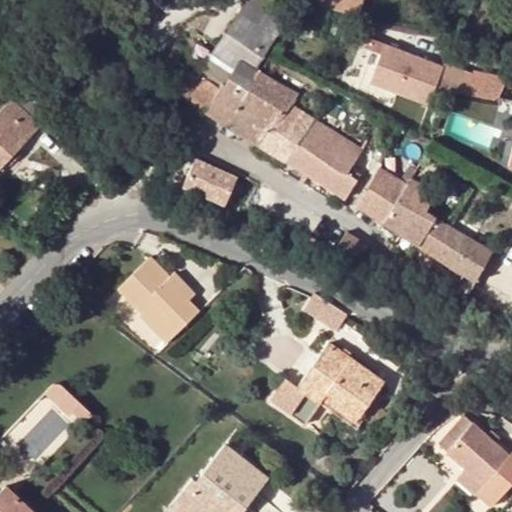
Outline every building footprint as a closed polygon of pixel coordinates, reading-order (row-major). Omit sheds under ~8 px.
[(312,0),(310,4),(359,16),(362,0),(312,0)] [(226,80),(246,92),(259,71),(255,69),(253,68),(282,23),(248,1),(214,54),(234,68),(226,80)] [(372,82),(430,107),(436,93),(467,97),(476,74),(449,62),(446,68),(388,44),(372,82)] [(193,87),(185,99),(206,112),(219,90),(220,88),(185,67),(178,78),(193,87)] [(259,71),(246,92),(264,103),(243,136),(262,147),(290,103),(297,92),(259,71)] [(246,92),(226,80),(220,88),(219,90),(239,102),(225,125),(243,136),(264,103),(246,92)] [(23,89),(12,100),(35,122),(46,111),(23,89)] [(219,90),(206,112),(205,113),(225,125),(239,102),(219,90)] [(35,122),(12,100),(0,112),(0,167),(40,126),(35,122)] [(315,120),(290,103),(262,147),(286,162),(315,120)] [(127,143),(137,151),(150,136),(127,116),(113,132),(127,143)] [(315,120),(286,162),(345,198),(355,181),(344,173),(361,149),(315,120)] [(426,145),(416,139),(412,146),(422,152),(426,145)] [(120,151),(130,160),(137,151),(127,143),(120,151)] [(383,222),(408,183),(416,171),(402,163),(394,175),(382,167),(359,207),(383,222)] [(231,207),(237,200),(224,190),(227,186),(210,172),(193,194),(223,218),(231,207)] [(424,212),(432,197),(408,183),(383,222),(455,269),(472,240),(424,212)] [(237,200),(231,207),(236,211),(241,204),(237,200)] [(366,245),(348,232),(333,254),(353,265),(366,245)] [(324,243),(308,236),(301,249),(316,257),(324,243)] [(490,251),(472,240),(455,269),(453,272),(459,276),(450,292),(463,299),(472,284),(471,284),(490,251)] [(198,311),(190,301),(176,287),(175,289),(168,282),(172,279),(150,257),(119,288),(141,310),(139,313),(168,342),(198,311)] [(175,289),(176,287),(190,301),(197,295),(177,274),(172,279),(168,282),(175,289)] [(316,295),(306,309),(337,329),(347,314),(316,295)] [(311,418),(321,405),(328,395),(360,418),(386,383),(330,344),(298,389),(287,381),(272,403),(305,426),(311,418)] [(75,415),(83,405),(59,382),(47,397),(71,419),(75,415)] [(321,405),(353,428),(360,418),(328,395),(321,405)] [(87,426),(95,416),(83,405),(75,415),(87,426)] [(439,444),(466,469),(483,485),(477,492),(492,506),(511,482),(511,452),(509,456),(464,416),(439,444)] [(197,482),(193,479),(175,502),(182,509),(179,511),(180,511),(198,511),(199,511),(228,511),(230,509),(226,506),(232,497),(247,508),(269,480),(226,445),(197,482)] [(477,492),(483,485),(466,469),(455,480),(473,496),(477,492)] [(0,511),(31,511),(6,488),(0,495),(0,511)] [(175,502),(169,510),(171,511),(244,511),(247,508),(232,497),(226,506),(230,509),(228,511),(199,511),(198,511),(180,511),(179,511),(182,509),(175,502)]
